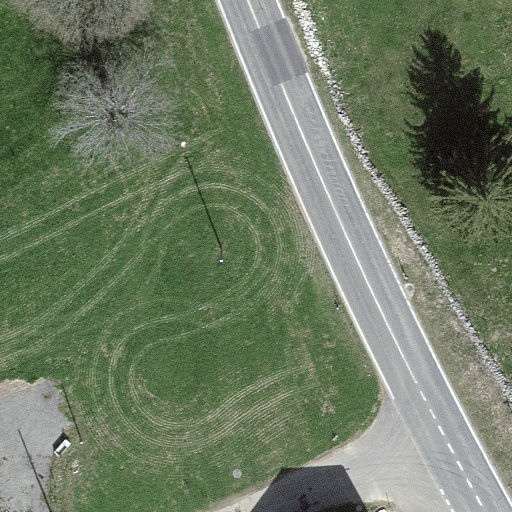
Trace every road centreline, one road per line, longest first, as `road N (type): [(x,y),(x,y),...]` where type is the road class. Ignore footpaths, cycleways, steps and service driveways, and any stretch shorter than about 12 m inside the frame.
road 1 (secondary): [(439,430),(335,213),(247,0)]
road 2 (unclassified): [(248,511),(439,430)]
